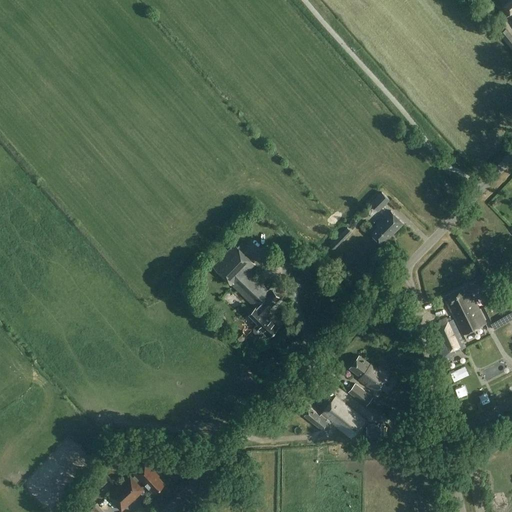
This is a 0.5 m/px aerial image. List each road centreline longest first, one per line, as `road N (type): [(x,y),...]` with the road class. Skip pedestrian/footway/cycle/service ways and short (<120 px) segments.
road 1 (unclassified): [(167,511),(400,272)]
road 2 (unclassified): [(462,511),(411,287),(400,272)]
road 3 (unclassified): [(400,272),(511,155)]
